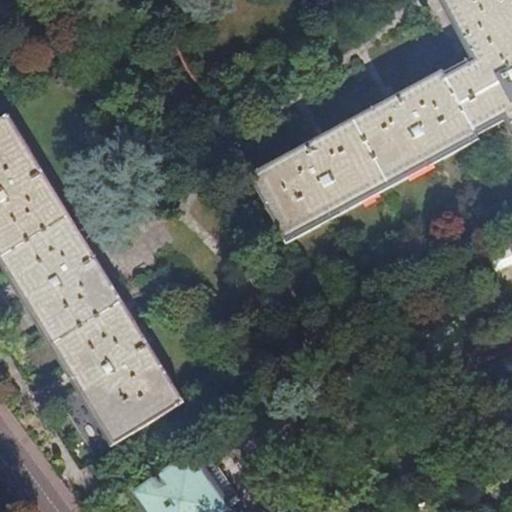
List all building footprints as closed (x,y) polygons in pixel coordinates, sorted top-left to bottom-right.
[(511,131),(511,0),(441,0),(474,61),(458,70),(461,76),(448,82),(442,71),(428,79),(329,133),(248,177),(280,238),(295,230),(297,235),(387,186),(463,145),(460,139),(475,130),(473,127),(485,120),(488,126),(504,117),(511,131)] [(0,261),(7,273),(58,357),(113,446),(109,449),(110,450),(183,405),(135,324),(47,180),(9,115),(0,120),(0,261)] [(0,266),(1,268),(54,355),(109,449),(113,446),(58,357),(7,273),(0,261),(0,266)] [(328,317),(301,331),(312,352),(322,370),(349,356),(328,317)] [(204,448),(191,457),(137,494),(149,511),(228,511),(229,511),(242,502),(204,448)] [(378,484),(355,500),(338,511),(356,511),(382,494),(378,484)]
